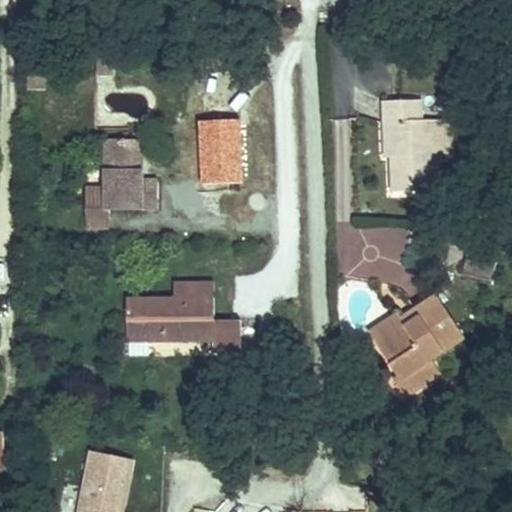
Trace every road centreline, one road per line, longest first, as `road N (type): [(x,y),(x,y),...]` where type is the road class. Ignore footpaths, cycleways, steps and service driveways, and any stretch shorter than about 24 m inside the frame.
road 1 (unknown): [(334,0),(323,483)]
road 2 (unknown): [(9,335),(5,0)]
